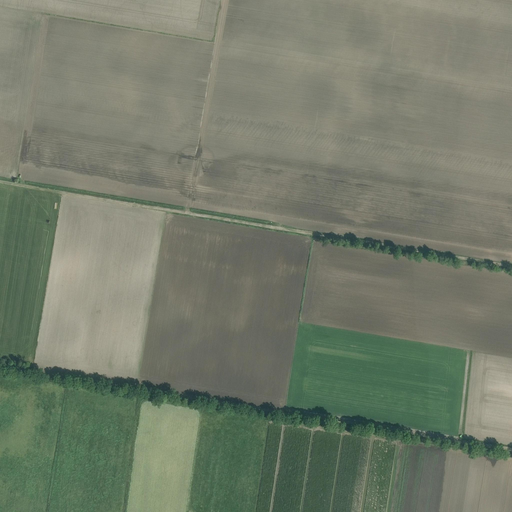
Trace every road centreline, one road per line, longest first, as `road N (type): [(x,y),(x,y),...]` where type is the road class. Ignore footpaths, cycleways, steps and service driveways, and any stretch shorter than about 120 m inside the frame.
road 1 (track): [(0,181),(511,267)]
road 2 (track): [(404,432),(0,364)]
